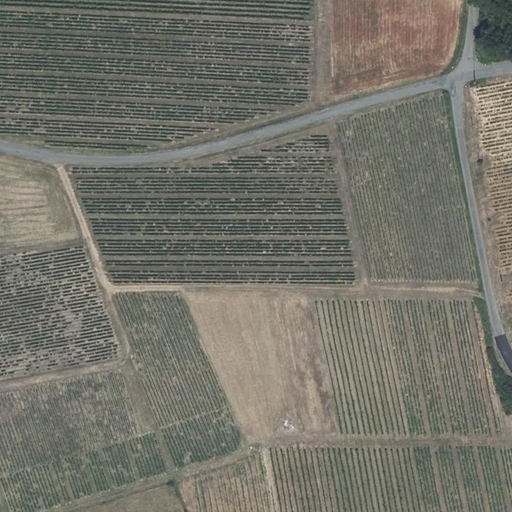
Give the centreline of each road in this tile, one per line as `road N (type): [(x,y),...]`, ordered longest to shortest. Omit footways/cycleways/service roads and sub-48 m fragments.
road 1 (track): [(57,158),(113,289),(444,288),(490,295)]
road 2 (unclassified): [(0,145),(57,158),(172,155),(462,75)]
road 3 (unclassified): [(462,75),(463,157),(511,363)]
road 4 (track): [(105,284),(126,350),(121,361),(0,386)]
road 5 (track): [(365,288),(328,111)]
